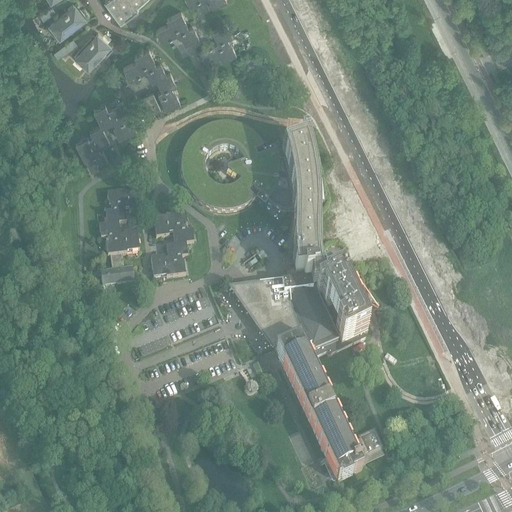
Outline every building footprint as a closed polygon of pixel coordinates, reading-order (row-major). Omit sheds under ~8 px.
[(104,0),(120,20),(124,17),(137,8),(140,6),(139,5),(145,0),(104,0)] [(78,11),(76,9),(73,4),(67,9),(69,10),(50,25),(51,26),(50,27),(49,28),(49,29),(49,30),(49,31),(50,32),(51,33),(52,33),(53,34),(54,33),(55,33),(56,32),(60,37),(78,23),(81,27),(87,22),(84,19),(85,17),(80,10),(78,11)] [(56,13),(52,8),(52,7),(40,15),(43,21),(56,13)] [(184,45),(195,40),(198,38),(193,26),(188,29),(186,24),(187,24),(181,12),(166,19),(169,24),(155,31),(161,42),(167,39),(179,34),(184,45)] [(200,52),(202,57),(205,64),(219,57),(222,61),(236,54),(230,42),(229,43),(227,39),(232,36),(226,24),(212,31),(217,43),(200,52)] [(85,45),(78,53),(79,54),(76,57),(83,63),(83,64),(87,68),(103,51),(106,54),(112,49),(101,39),(103,38),(98,34),(92,40),(92,39),(89,42),(90,43),(87,46),(85,45)] [(77,45),(73,40),(54,53),(58,59),(77,45)] [(166,75),(163,68),(160,64),(155,66),(153,62),(154,61),(148,50),(134,57),(137,61),(123,68),(128,80),(146,71),(152,83),(156,81),(161,91),(157,93),(166,110),(180,103),(174,91),(173,91),(171,87),(176,85),(170,73),(166,75)] [(123,101),(125,104),(130,101),(121,84),(116,86),(123,101)] [(149,114),(159,110),(160,109),(153,93),(142,98),(149,114)] [(125,104),(123,101),(111,106),(112,108),(108,110),(105,105),(93,110),(101,125),(89,131),(92,137),(89,138),(88,137),(75,143),(84,161),(85,160),(91,171),(108,163),(101,147),(110,143),(102,128),(111,124),(118,139),(136,130),(131,119),(132,118),(125,104)] [(258,325),(259,326),(260,326),(259,327),(275,351),(336,481),(337,484),(362,472),(359,466),(382,455),(380,450),(383,449),(374,431),(360,438),(361,440),(356,443),(359,450),(353,453),(310,362),(326,355),(327,358),(365,340),(363,335),(367,334),(340,276),(322,284),(318,275),(313,265),(323,260),(315,263),(315,249),(315,221),(315,206),(314,201),(324,204),(324,203),(320,202),(321,195),(320,189),(318,183),(316,177),(314,172),(312,163),(312,160),(310,157),(309,154),(306,150),(306,146),(313,144),(308,145),(305,136),(299,138),(301,147),(282,153),(284,160),(279,162),(275,152),(257,158),(255,153),(263,148),(261,145),(258,142),(256,139),(253,136),(250,134),(246,132),(243,130),(239,128),(236,127),(232,126),(228,126),(224,126),(220,126),(216,126),(213,127),(209,128),(205,130),(202,132),(199,134),(196,136),(193,139),(190,142),(188,145),(186,148),(184,152),(183,156),(182,159),(181,163),(180,167),(180,171),(181,175),(181,179),(182,182),(183,186),(185,190),(187,193),(189,196),(192,199),(194,202),(197,204),(201,207),(204,209),(207,210),(211,212),(215,213),(219,213),(223,214),(226,214),(230,213),(234,213),(238,212),(242,210),(245,208),(248,206),(252,204),(254,202),(255,202),(248,195),(252,190),(286,215),(287,215),(285,214),(293,213),(294,220),(293,248),(293,263),(294,273),(285,277),(287,285),(282,286),(282,283),(228,290),(228,291),(234,290),(237,296),(247,309),(249,312),(252,314),(256,316),(260,316),(260,317),(258,318),(257,318),(257,319),(256,320),(256,321),(256,322),(256,323),(257,324),(257,325),(258,325)] [(102,287),(114,286),(134,283),(132,269),(124,270),(122,256),(127,255),(127,254),(139,252),(137,233),(121,235),(120,225),(126,224),(124,215),(142,212),(139,193),(127,194),(126,193),(107,196),(109,209),(111,209),(111,213),(105,214),(107,227),(99,228),(100,241),(107,240),(107,244),(105,244),(107,258),(111,257),(113,271),(100,273),(102,287)] [(168,258),(158,260),(150,260),(153,280),(166,278),(166,280),(185,277),(184,264),(182,264),(181,259),(187,259),(186,246),(194,245),(192,232),(186,233),(185,229),(187,229),(185,215),(165,217),(166,219),(153,220),(156,240),(173,238),(174,247),(166,248),(168,258)] [(256,251),(254,252),(262,262),(267,259),(262,252),(259,254),(256,251)] [(257,376),(266,372),(262,362),(253,366),(257,376)]
